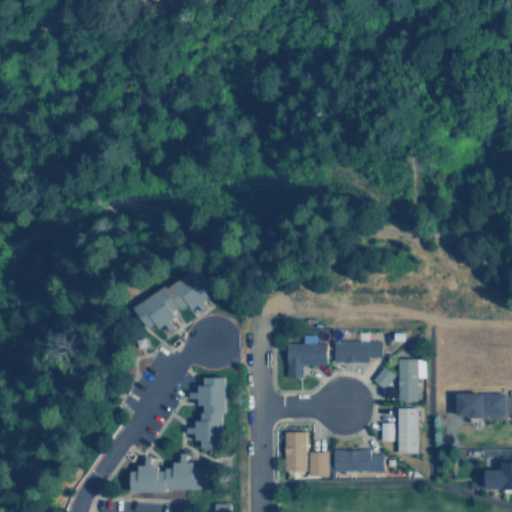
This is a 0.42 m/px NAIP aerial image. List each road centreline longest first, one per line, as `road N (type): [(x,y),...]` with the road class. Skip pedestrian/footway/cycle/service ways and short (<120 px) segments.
road 1 (residential): [(74,511),(178,363),(209,340)]
road 2 (residential): [(256,511),(257,322)]
